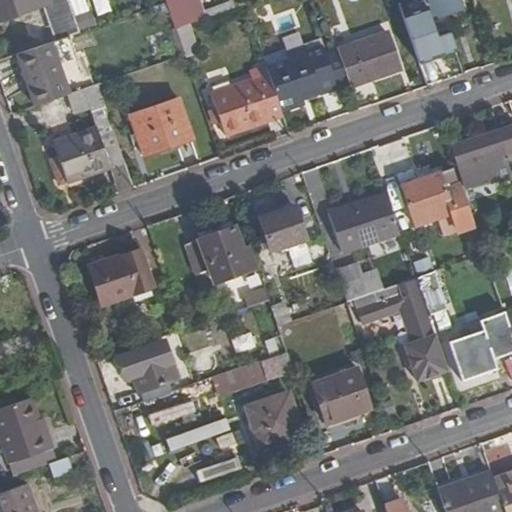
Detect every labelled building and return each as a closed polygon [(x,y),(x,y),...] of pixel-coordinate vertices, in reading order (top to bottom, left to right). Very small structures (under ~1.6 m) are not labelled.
[(42,6),(55,41),(80,32),(68,0),(0,0),(0,17),(1,21),(42,6)] [(175,29),(189,24),(232,9),(230,4),(202,14),(201,12),(187,17),(181,0),(165,0),(166,3),(175,29)] [(426,0),(432,17),(460,8),(457,0),(426,0)] [(426,8),(402,17),(419,65),(455,52),(448,34),(437,38),(426,8)] [(184,55),(185,59),(199,54),(189,24),(175,29),(184,55)] [(347,83),(348,88),(399,71),(386,33),(336,50),(336,53),(347,83)] [(15,55),(34,106),(65,95),(69,94),(52,42),(15,55)] [(262,59),(266,70),(280,111),(303,104),(302,103),(299,94),(318,88),(320,94),(335,89),(335,87),(324,57),(322,50),(306,56),(304,51),(286,57),(284,52),(262,59)] [(335,87),(347,83),(336,53),(324,57),(335,87)] [(226,135),(282,116),(280,111),(266,70),(252,75),(255,83),(213,97),(226,135)] [(110,167),(125,162),(98,84),(69,94),(65,95),(72,114),(88,109),(94,127),(53,141),(58,157),(66,180),(67,182),(110,167)] [(299,94),(302,103),(321,97),(320,94),(318,88),(299,94)] [(144,156),(193,140),(179,99),(130,115),(144,156)] [(506,165),(511,163),(511,126),(481,137),(468,142),(450,147),(465,191),(510,176),(506,165)] [(466,136),(468,142),(481,137),(479,132),(466,136)] [(59,183),(66,180),(58,157),(51,159),(59,183)] [(119,193),(134,188),(125,162),(110,167),(119,193)] [(451,170),(430,177),(429,173),(418,176),(416,171),(398,177),(414,226),(437,219),(443,237),(473,227),(459,184),(456,185),(451,170)] [(400,237),(386,198),(329,217),(343,256),(400,237)] [(322,242),(308,203),(262,219),(269,237),(261,240),(264,250),(272,248),(273,250),(284,247),(286,253),(322,242)] [(261,277),(251,248),(242,252),(234,228),(187,244),(198,276),(207,273),(211,285),(249,272),(252,280),(261,277)] [(504,249),(511,246),(511,237),(496,243),(498,251),(504,249)] [(99,305),(153,287),(141,249),(87,267),(99,305)] [(358,267),(336,275),(346,304),(355,301),(383,291),(377,273),(362,278),(358,267)] [(415,280),(430,323),(434,322),(432,317),(443,313),(435,292),(438,291),(434,280),(443,277),(441,271),(439,272),(415,280)] [(415,280),(383,291),(355,301),(363,325),(402,312),(413,344),(405,346),(417,382),(447,372),(435,336),(430,323),(415,280)] [(243,297),(247,308),(269,301),(265,290),(243,297)] [(283,305),(271,309),(278,327),(289,323),(283,305)] [(461,383),(495,371),(483,333),(448,345),(461,383)] [(262,361),(286,353),(282,341),(257,349),(262,361)] [(134,377),(143,403),(159,398),(172,393),(168,383),(176,380),(164,343),(117,359),(124,381),(134,377)] [(217,398),(293,372),(286,353),(262,361),(211,380),(217,398)] [(309,376),(326,424),(371,409),(354,361),(309,376)] [(247,410),(253,427),(260,448),(300,434),(287,397),(247,410)] [(0,440),(9,466),(53,451),(46,431),(42,432),(31,399),(0,410),(0,440)] [(149,409),(150,423),(194,418),(193,405),(149,409)] [(225,420),(165,437),(168,450),(228,433),(225,420)] [(260,448),(253,427),(247,428),(256,455),(261,453),(302,439),(300,434),(260,448)] [(13,477),(47,465),(57,461),(53,451),(9,466),(13,477)] [(52,481),(90,467),(85,452),(57,461),(47,465),(52,481)] [(511,479),(511,472),(492,479),(494,486),(511,479)] [(492,479),(490,474),(437,492),(443,511),(502,511),(494,486),(492,479)] [(511,511),(511,479),(494,486),(502,511),(511,511)] [(0,495),(0,511),(35,511),(27,486),(0,495)] [(403,511),(399,501),(383,506),(384,511),(403,511)]
